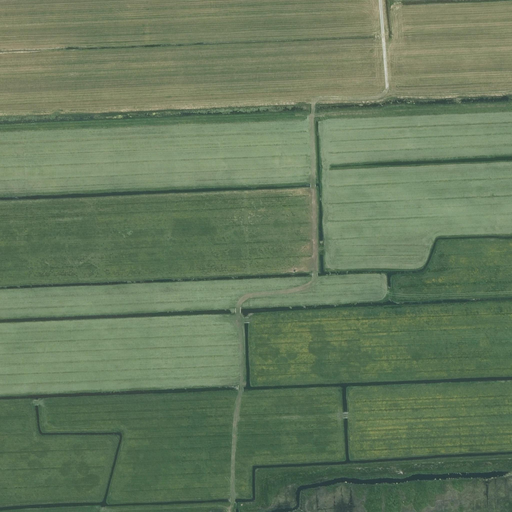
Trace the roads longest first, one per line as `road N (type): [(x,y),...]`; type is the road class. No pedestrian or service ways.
road 1 (track): [(239,314),(242,298),(299,289),(315,278),(312,103),(385,90),(380,0)]
road 2 (track): [(239,314),(229,511)]
